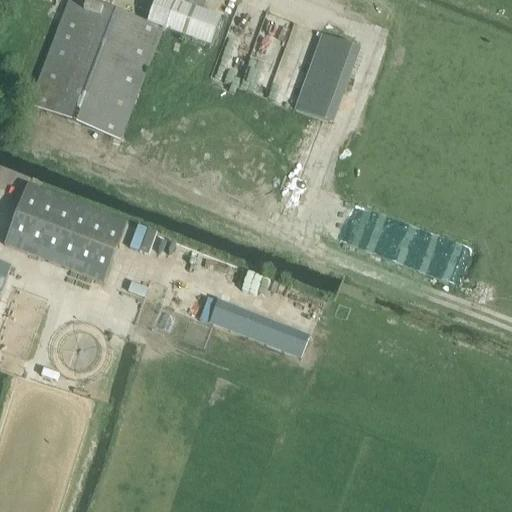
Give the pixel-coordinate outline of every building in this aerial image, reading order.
[(69,0),(29,108),(120,143),(163,30),(193,41),(207,0),(157,0),(148,25),(103,7),(106,0),(69,0)] [(262,9),(243,82),(268,89),(287,15),(262,9)] [(294,19),(288,35),(306,42),(313,27),(294,19)] [(337,121),(360,47),(319,34),(296,109),(337,121)] [(0,184),(16,187),(18,170),(0,167),(0,184)] [(29,185),(5,246),(104,285),(128,224),(29,185)] [(0,261),(0,294),(2,295),(11,266),(0,261)] [(132,283),(128,293),(144,300),(148,290),(132,283)]
